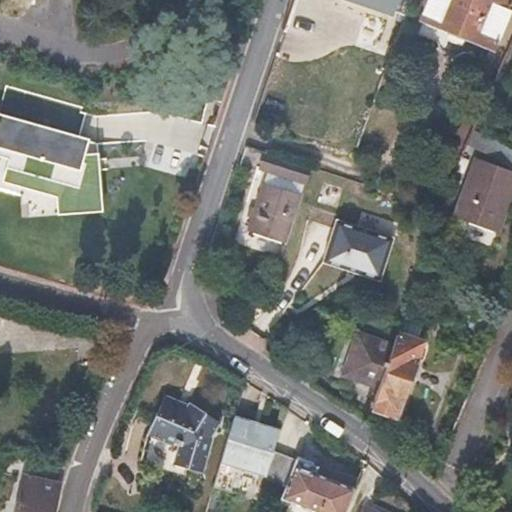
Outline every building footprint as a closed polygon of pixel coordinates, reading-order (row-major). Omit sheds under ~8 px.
[(334,0),(390,18),(395,0),(334,0)] [(511,0),(431,0),(415,41),(437,50),(439,57),(456,64),(463,60),(484,69),(511,0)] [(79,107),(6,86),(0,106),(0,158),(10,162),(8,172),(82,193),(93,155),(97,140),(77,135),(83,114),(79,107)] [(82,193),(8,172),(7,180),(62,195),(63,215),(106,210),(101,154),(93,155),(82,193)] [(313,169),(271,156),(266,171),(307,185),(313,169)] [(496,232),(507,202),(499,200),(510,172),(475,156),(453,214),(496,232)] [(499,200),(507,202),(511,190),(511,172),(510,172),(499,200)] [(250,232),(287,246),(303,197),(267,185),(250,232)] [(392,236),(334,220),(322,261),(379,279),(392,236)] [(481,343),(491,314),(466,305),(455,335),(481,343)] [(378,388),(372,406),(393,414),(413,359),(410,358),(416,341),(397,335),(392,348),(378,388)] [(346,377),(378,388),(392,348),(361,336),(346,377)] [(214,439),(210,439),(220,421),(186,400),(185,404),(162,396),(147,436),(180,447),(174,463),(202,473),(214,439)] [(232,417),(212,487),(229,491),(237,466),(264,474),(271,450),(277,432),(232,417)] [(271,450),(264,474),(263,479),(285,487),(294,460),(271,450)] [(281,497),(319,511),(341,511),(356,477),(317,462),(312,463),(299,458),(294,460),(285,487),(281,497)] [(50,511),(57,483),(24,477),(15,511),(50,511)]
